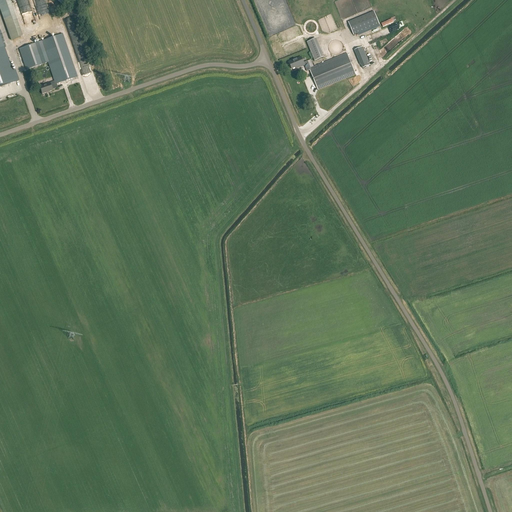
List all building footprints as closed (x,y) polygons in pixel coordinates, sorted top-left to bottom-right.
[(9,0),(0,0),(0,9),(11,41),(23,36),(9,0)] [(348,22),(353,36),(380,25),(374,12),(348,22)] [(35,44),(16,51),(23,72),(48,64),(54,82),(39,87),(42,95),(52,92),(52,91),(58,89),(56,85),(77,78),(62,35),(35,44)] [(13,75),(0,38),(0,87),(19,81),(16,74),(13,75)] [(307,43),(315,62),(324,58),(316,39),(307,43)] [(363,47),(355,50),(363,69),(371,66),(363,47)] [(356,75),(347,54),(311,69),(308,62),(303,64),(301,58),(289,63),(292,70),(299,67),(300,68),(304,66),(307,72),(310,70),(318,90),(356,75)]
